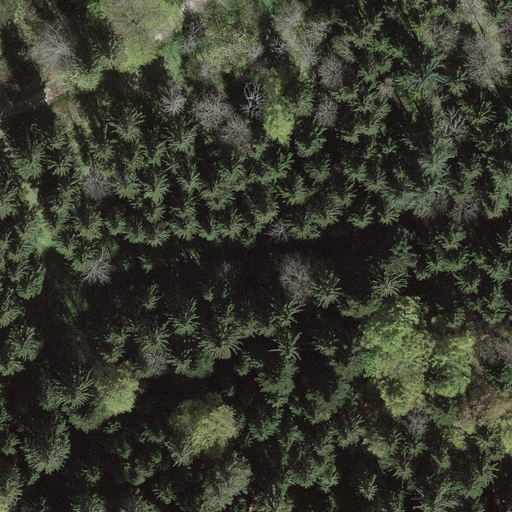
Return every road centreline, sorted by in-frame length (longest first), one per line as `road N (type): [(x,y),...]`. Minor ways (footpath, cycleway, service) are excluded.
road 1 (track): [(0,121),(48,235),(64,254),(101,270),(455,200),(511,203)]
road 2 (track): [(0,112),(134,51),(202,0)]
